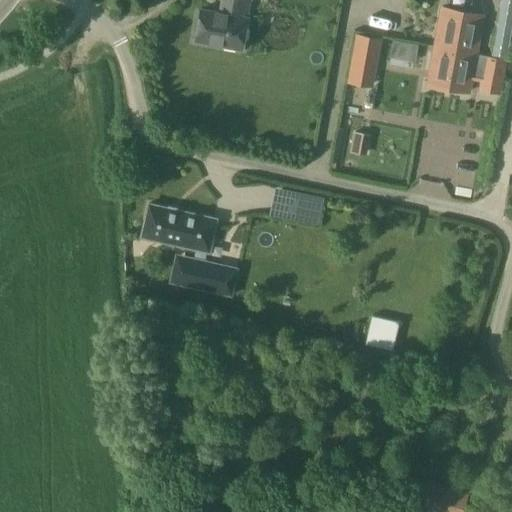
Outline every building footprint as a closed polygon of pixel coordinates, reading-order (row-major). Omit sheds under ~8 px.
[(201,9),(198,24),(195,40),(242,49),(248,17),(239,16),(241,0),(223,0),(221,12),(201,9)] [(440,8),(427,83),(469,91),(471,79),(481,81),(479,89),(500,93),(506,60),(476,54),(483,16),(440,8)] [(369,86),(378,38),(357,34),(349,82),(369,86)] [(392,38),(388,60),(423,66),(427,45),(392,38)] [(351,130),(349,151),(368,153),(370,132),(351,130)] [(142,236),(208,250),(214,219),(149,205),(142,236)] [(173,256),(167,284),(229,298),(235,270),(173,256)] [(392,350),(399,321),(370,313),(363,342),(392,350)] [(397,505),(411,510),(419,481),(405,477),(397,505)] [(416,507),(443,511),(458,511),(463,486),(420,479),(416,507)]
